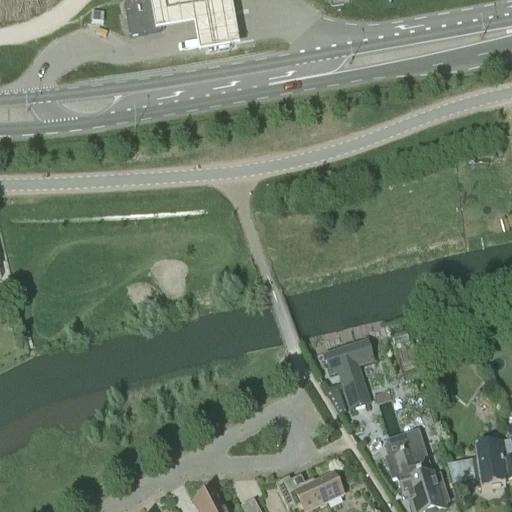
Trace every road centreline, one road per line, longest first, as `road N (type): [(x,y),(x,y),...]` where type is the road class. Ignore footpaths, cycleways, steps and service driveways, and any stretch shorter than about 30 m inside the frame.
road 1 (unclassified): [(511,93),(340,151),(231,175)]
road 2 (unclassified): [(231,175),(0,187)]
road 3 (unclassified): [(305,376),(231,175)]
road 4 (primary): [(511,25),(351,50),(329,66)]
road 5 (primary): [(329,66),(355,75),(511,37)]
road 6 (primary): [(329,66),(146,97)]
road 7 (residential): [(180,467),(269,464),(305,453),(280,409)]
road 8 (primary): [(0,131),(111,118),(146,97)]
road 9 (primary): [(146,97),(109,89),(0,100)]
